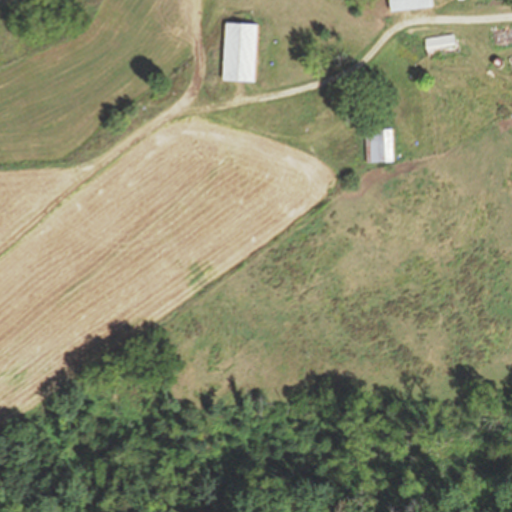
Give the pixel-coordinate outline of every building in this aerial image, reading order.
[(389,0),(391,11),(433,7),(432,0),(389,0)] [(257,24),(226,23),(223,80),(254,82),(257,24)] [(511,25),(492,26),(493,43),(511,42),(511,25)] [(426,39),(427,47),(454,44),(454,36),(426,39)] [(393,129),(366,129),(366,162),(393,162),(393,129)]
